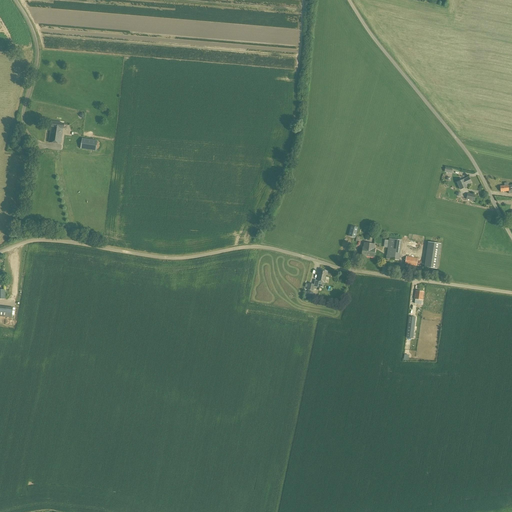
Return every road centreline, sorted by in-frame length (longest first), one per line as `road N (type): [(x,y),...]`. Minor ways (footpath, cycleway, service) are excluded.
road 1 (unclassified): [(511,294),(339,269),(253,247),(167,259),(35,241),(0,253)]
road 2 (unclassified): [(348,0),(467,156),(511,239)]
road 3 (unclassified): [(40,144),(23,123),(36,41),(15,0)]
